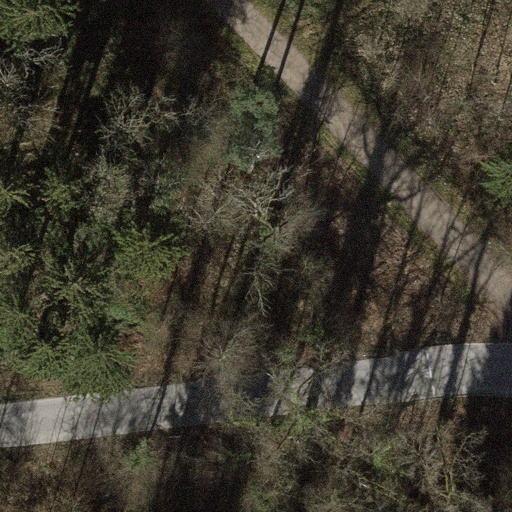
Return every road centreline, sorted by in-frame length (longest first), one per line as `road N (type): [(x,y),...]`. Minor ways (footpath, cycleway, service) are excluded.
road 1 (unclassified): [(511,372),(0,422)]
road 2 (track): [(222,0),(511,290)]
